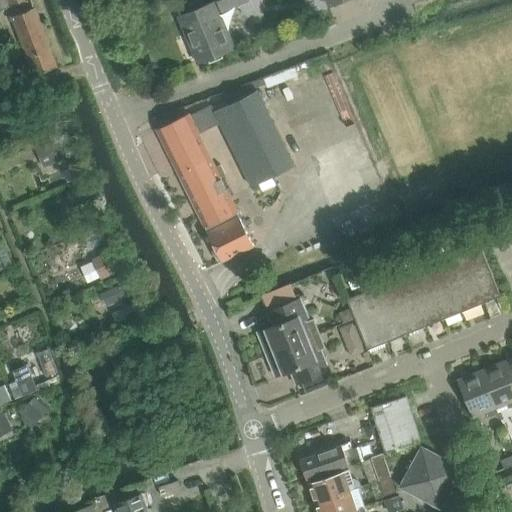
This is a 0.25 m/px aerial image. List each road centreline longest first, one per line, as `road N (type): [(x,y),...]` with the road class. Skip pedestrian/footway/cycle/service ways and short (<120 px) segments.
road 1 (residential): [(250,429),(200,292),(101,88)]
road 2 (residential): [(250,429),(511,323)]
